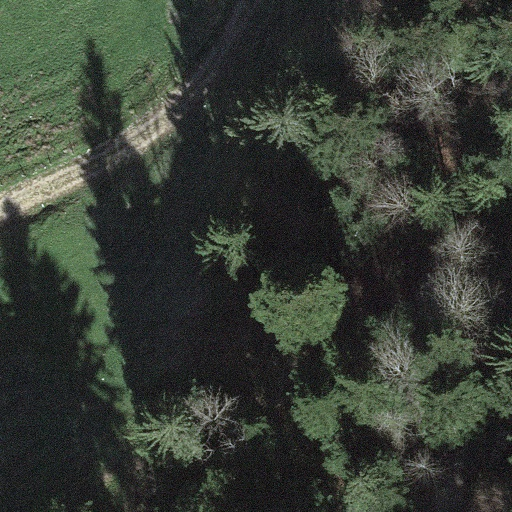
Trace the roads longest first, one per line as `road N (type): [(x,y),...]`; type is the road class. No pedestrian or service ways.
road 1 (track): [(0,211),(148,132),(201,83),(253,0)]
road 2 (track): [(437,511),(511,336)]
